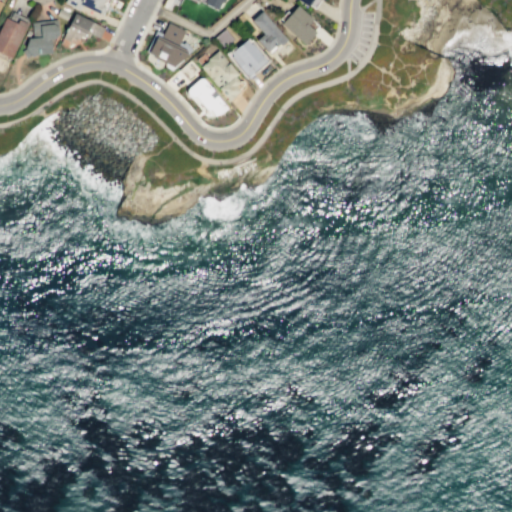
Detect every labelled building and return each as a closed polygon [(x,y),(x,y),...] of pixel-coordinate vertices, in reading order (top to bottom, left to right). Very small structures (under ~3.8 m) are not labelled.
[(86,5),(107,15),(114,0),(71,0),(70,3),(83,10),(86,5)] [(211,0),(209,4),(222,11),(227,0),(211,0)] [(0,19),(0,1),(8,5),(0,19)] [(286,24),(302,6),(318,20),(313,25),(322,32),(311,45),(286,24)] [(262,40),(269,34),(256,20),(265,11),(294,41),(287,47),(283,43),(274,52),(262,40)] [(107,27),(78,14),(66,39),(84,47),(91,32),(102,37),(107,27)] [(0,57),(0,38),(11,18),(31,29),(12,64),(0,57)] [(29,56),(28,38),(36,38),(35,21),(55,20),(56,55),(29,56)] [(154,54),(162,36),(166,38),(172,24),(187,31),(181,46),(193,51),(191,54),(194,56),(182,67),(154,54)] [(231,58),(250,79),(268,64),(264,60),(267,57),(255,43),(243,53),(241,50),(231,58)] [(203,68),(211,61),(210,60),(221,51),(232,65),(234,64),(244,75),(241,77),(248,85),(243,90),(245,93),(233,102),(230,98),(229,99),(203,68)] [(190,81),(202,70),(193,60),(180,71),(190,81)] [(207,76),(232,109),(220,119),(214,111),(211,113),(199,97),(195,100),(188,91),(207,76)]
